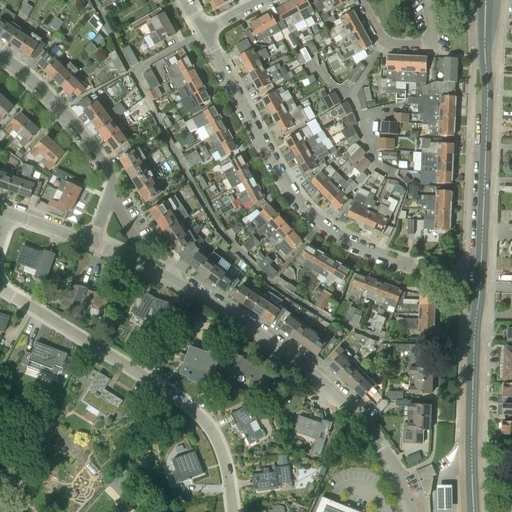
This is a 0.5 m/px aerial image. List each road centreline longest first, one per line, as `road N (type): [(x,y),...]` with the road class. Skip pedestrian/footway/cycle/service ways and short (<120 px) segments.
road 1 (secondary): [(474,511),(485,0)]
road 2 (residential): [(412,511),(381,446),(320,379),(204,296),(91,243)]
road 3 (residential): [(233,511),(219,445),(191,408),(0,285)]
road 4 (residential): [(393,261),(334,233),(281,178),(204,34)]
road 5 (residential): [(91,243),(110,173),(46,92),(0,54)]
road 6 (residential): [(360,0),(384,40),(399,46),(434,40),(428,0)]
